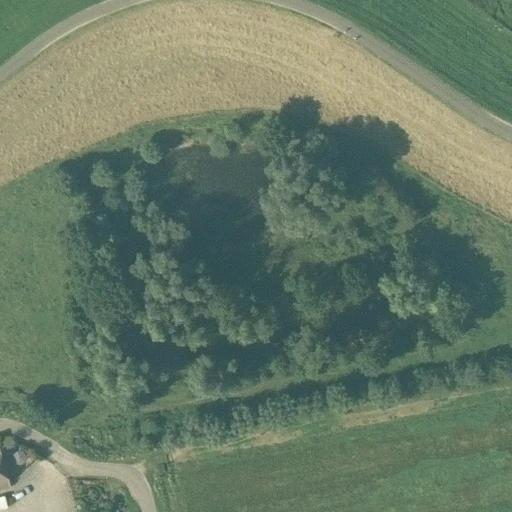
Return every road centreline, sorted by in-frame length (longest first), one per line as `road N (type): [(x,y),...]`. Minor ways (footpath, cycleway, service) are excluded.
road 1 (unclassified): [(511,134),(344,26),(281,0)]
road 2 (unclassified): [(148,511),(135,478),(67,460),(0,424)]
road 3 (unclassified): [(130,0),(75,21),(0,75)]
